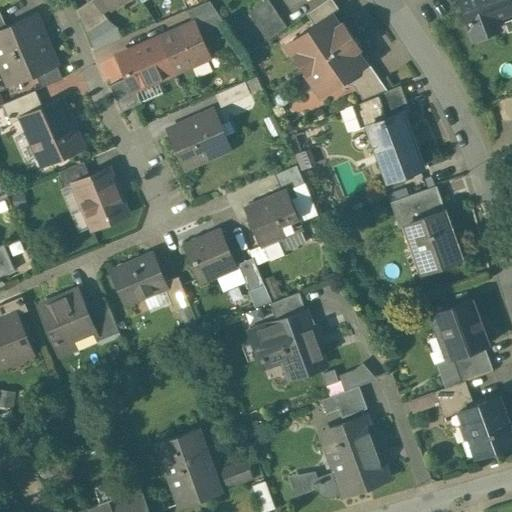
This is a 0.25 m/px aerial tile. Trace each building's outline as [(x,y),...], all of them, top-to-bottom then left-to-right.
[(92,0),(90,0),(76,9),(86,32),(106,19),(92,0)] [(267,0),(265,0),(247,13),(266,40),(286,27),(267,0)] [(331,0),(325,0),(305,14),(313,25),(329,14),(330,15),(338,10),(331,0)] [(459,0),(469,26),(470,26),(474,38),(492,31),(492,30),(488,19),(511,10),(511,9),(508,0),(459,0)] [(208,1),(186,10),(191,22),(193,22),(198,34),(223,23),(208,1)] [(511,9),(511,10),(488,19),(492,30),(511,22),(511,9)] [(313,25),(292,40),(300,52),(294,55),(316,88),(324,82),(327,85),(332,86),(336,83),(346,85),(348,75),(363,64),(362,63),(353,49),(357,46),(342,23),(337,26),(330,15),(329,14),(313,25)] [(35,15),(0,29),(0,58),(43,40),(33,17),(35,16),(35,15)] [(191,22),(158,37),(173,72),(208,57),(198,34),(193,22),(191,22)] [(158,37),(116,55),(132,90),(173,72),(158,37)] [(43,40),(0,58),(0,61),(9,82),(7,83),(7,84),(34,73),(55,64),(55,63),(53,64),(43,40)] [(366,61),(362,63),(363,64),(348,75),(346,85),(352,86),(362,101),(366,99),(386,90),(366,61)] [(55,64),(34,73),(40,87),(62,78),(55,64)] [(244,81),(214,94),(220,107),(249,94),(244,81)] [(386,90),(366,99),(374,122),(401,112),(401,114),(409,111),(399,85),(386,90)] [(34,90),(1,104),(9,122),(20,118),(20,116),(41,107),(34,90)] [(41,107),(20,116),(20,118),(38,158),(49,153),(59,157),(65,154),(67,149),(81,143),(61,98),(41,107)] [(362,101),(344,108),(352,130),(367,125),(374,122),(366,99),(362,101)] [(212,110),(168,129),(184,167),(228,148),(212,110)] [(374,122),(367,125),(387,179),(421,166),(414,148),(412,148),(405,129),(407,129),(401,114),(401,112),(374,122)] [(82,161),(58,171),(64,186),(72,183),(89,176),(82,161)] [(296,165),(273,174),(279,187),(290,182),(293,187),(303,183),(296,165)] [(89,176),(72,183),(90,226),(126,211),(108,168),(89,176)] [(445,232),(430,187),(389,201),(390,203),(403,199),(411,221),(409,222),(425,268),(420,270),(421,272),(459,258),(450,230),(445,232)] [(283,191),(246,207),(262,245),(262,244),(279,237),(299,229),(283,191)] [(219,231),(184,246),(199,281),(234,266),(219,231)] [(279,237),(262,244),(268,259),(269,260),(285,253),(279,237)] [(0,244),(0,275),(14,270),(3,244),(0,244)] [(262,245),(249,250),(252,257),(255,264),(268,259),(262,244),(262,245)] [(151,253),(110,270),(124,304),(164,287),(165,286),(164,282),(151,253)] [(252,257),(237,264),(248,291),(263,284),(255,264),(252,257)] [(177,276),(164,282),(165,286),(164,287),(174,311),(182,308),(189,305),(177,276)] [(76,289),(37,305),(59,356),(76,349),(70,335),(91,326),(82,306),(83,305),(76,289)] [(21,296),(0,304),(0,323),(0,324),(16,317),(15,315),(27,310),(21,296)] [(83,305),(82,306),(91,326),(97,340),(118,331),(103,297),(83,305)] [(469,298),(431,313),(448,358),(451,357),(482,345),(486,344),(469,298)] [(189,305),(182,308),(185,315),(193,312),(189,305)] [(305,310),(249,331),(262,366),(282,358),(289,377),(325,364),(305,310)] [(0,324),(0,365),(7,363),(5,358),(29,348),(16,317),(0,324)] [(482,345),(451,357),(460,381),(463,380),(491,370),(482,345)] [(460,381),(433,391),(443,417),(459,411),(458,409),(472,404),(463,380),(460,381)] [(358,385),(320,399),(325,413),(338,408),(341,417),(366,407),(358,385)] [(472,404),(458,409),(459,411),(475,456),(511,442),(511,438),(500,406),(501,406),(497,395),(472,404)] [(365,416),(335,427),(337,432),(322,437),(335,472),(316,479),(308,481),(310,486),(317,483),(320,490),(322,492),(325,494),(329,494),(339,491),(340,494),(388,476),(387,475),(386,475),(365,416)] [(199,430),(171,440),(175,450),(160,455),(177,503),(193,497),(192,493),(218,484),(199,430)] [(222,464),(229,484),(255,475),(247,455),(222,464)] [(266,477),(253,482),(263,509),(276,504),(266,477)] [(147,511),(141,494),(109,505),(111,511),(147,511)]
